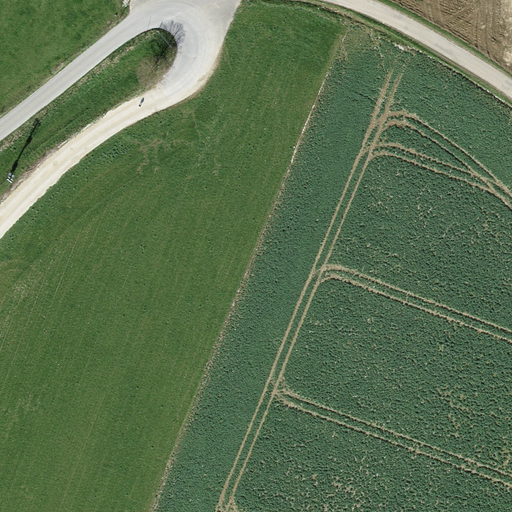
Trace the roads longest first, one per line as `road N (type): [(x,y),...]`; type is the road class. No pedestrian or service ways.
road 1 (track): [(0,223),(100,129),(183,81),(198,55),(189,0)]
road 2 (unclassified): [(183,0),(120,34),(0,130)]
road 3 (unclassified): [(511,89),(412,27),(350,0)]
